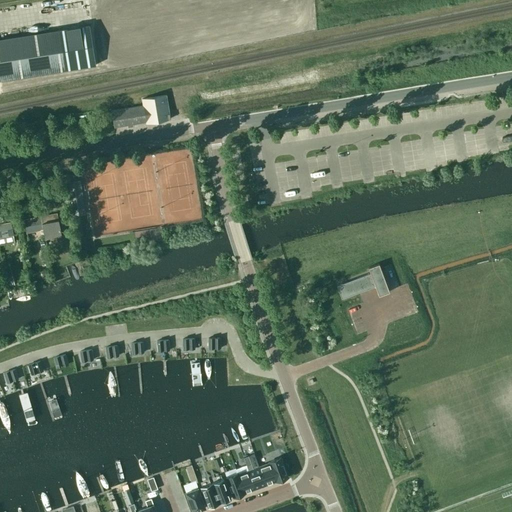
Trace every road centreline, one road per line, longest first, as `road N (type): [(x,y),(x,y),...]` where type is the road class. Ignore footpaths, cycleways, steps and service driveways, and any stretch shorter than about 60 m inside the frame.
road 1 (residential): [(0,368),(100,342),(217,327),(228,331),(246,365),(282,371)]
road 2 (tertiary): [(213,125),(511,76)]
road 3 (unclassified): [(282,371),(220,181),(213,125)]
road 4 (tertiary): [(0,161),(213,125)]
